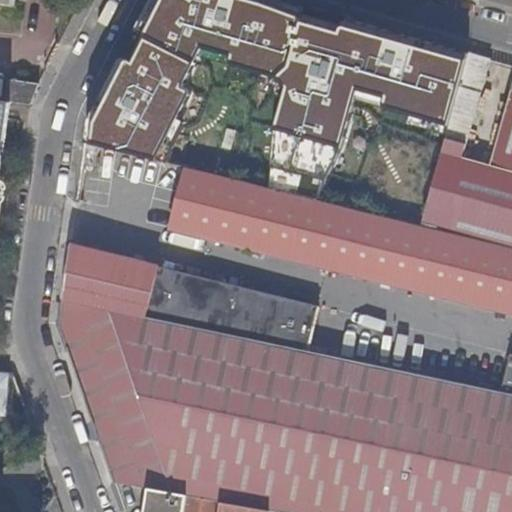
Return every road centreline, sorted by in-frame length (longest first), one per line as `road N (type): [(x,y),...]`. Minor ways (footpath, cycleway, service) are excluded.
road 1 (residential): [(93,511),(28,321),(56,116),(117,0)]
road 2 (residential): [(511,34),(395,0)]
